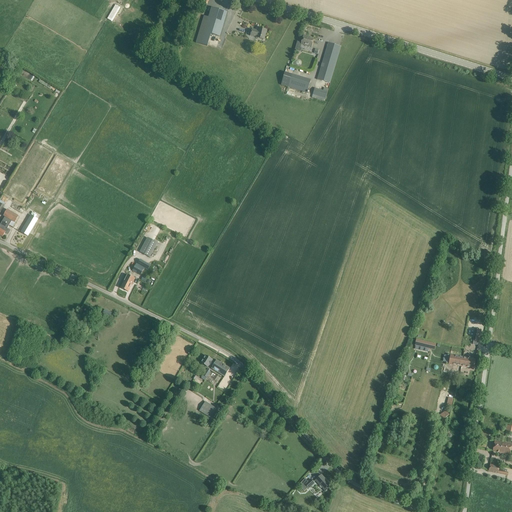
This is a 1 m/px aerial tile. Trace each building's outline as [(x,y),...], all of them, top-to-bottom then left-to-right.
[(120,7),(115,5),(107,19),(111,21),(120,7)] [(227,12),(212,8),(208,20),(203,19),(196,42),(207,45),(210,34),(219,37),(227,12)] [(258,31),(252,29),(250,36),(256,38),(256,39),(264,41),(267,30),(259,28),(258,31)] [(308,37),(303,35),(301,43),(301,44),(312,47),(314,40),(308,38),(308,37)] [(341,47),(328,43),(327,47),(317,80),(330,84),(341,47)] [(285,73),(281,85),(307,93),(311,81),(285,73)] [(18,88),(12,85),(9,91),(14,94),(18,88)] [(328,92),(315,89),(312,98),(325,101),(328,92)] [(18,216),(7,210),(4,216),(5,217),(0,225),(0,235),(3,237),(5,233),(8,234),(10,231),(7,229),(12,221),(15,223),(18,216)] [(28,236),(30,232),(38,219),(31,215),(21,232),(28,236)] [(148,238),(140,252),(150,257),(157,243),(148,238)] [(145,268),(137,263),(133,271),(141,275),(145,268)] [(121,288),(128,292),(135,278),(127,274),(121,288)] [(104,309),(102,314),(109,317),(112,313),(104,309)] [(212,360),(206,355),(201,363),(208,367),(209,365),(212,367),(211,368),(225,377),(230,368),(217,360),(215,362),(213,361),(212,362),(211,362),(212,360)] [(449,364),(461,366),(463,357),(450,355),(449,364)] [(475,360),(463,357),(461,366),(474,369),(475,360)] [(211,371),(207,368),(201,378),(205,381),(211,371)] [(204,404),(200,411),(210,417),(215,410),(204,404)] [(447,411),(439,416),(442,419),(449,415),(447,411)] [(511,444),(495,441),(493,451),(510,455),(511,444)] [(499,466),(490,464),(489,472),(508,475),(508,472),(498,470),(499,466)] [(321,475),(318,478),(315,480),(325,491),(329,488),(328,486),(330,484),(321,475)] [(305,484),(308,488),(314,482),(311,479),(305,484)] [(312,492),(317,498),(320,496),(315,489),(312,492)]
